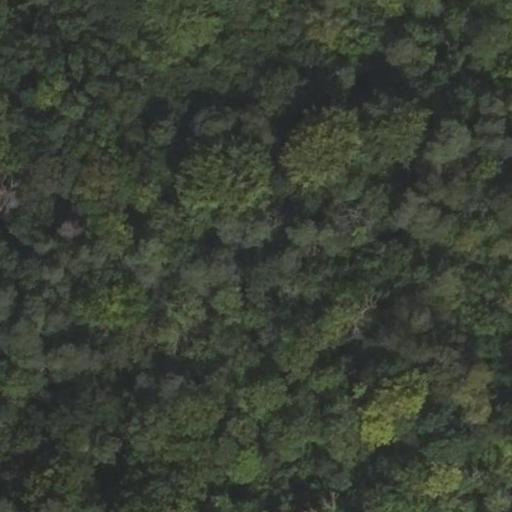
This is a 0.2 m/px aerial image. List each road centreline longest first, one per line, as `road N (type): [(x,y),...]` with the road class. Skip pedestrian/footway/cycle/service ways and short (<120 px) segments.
road 1 (track): [(198,511),(211,434),(303,232),(378,112),(511,10)]
road 2 (track): [(0,366),(107,511)]
